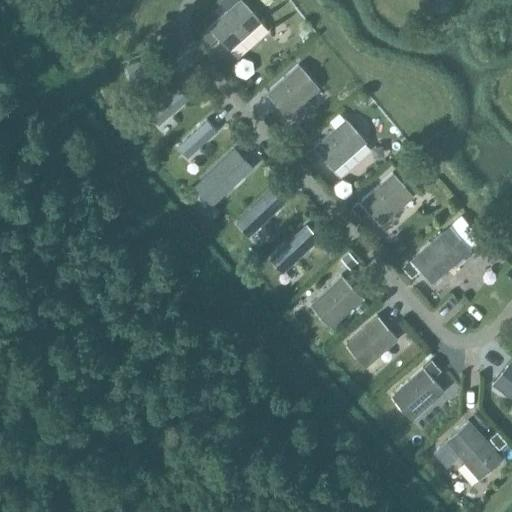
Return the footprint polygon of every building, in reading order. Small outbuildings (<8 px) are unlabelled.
[(245,0),(236,0),(208,27),(229,50),(263,21),(245,0)] [(163,52),(126,64),(131,78),(167,65),(163,52)] [(241,54),(229,69),(243,80),(255,64),(241,54)] [(298,63),(266,92),(287,116),(319,87),(298,63)] [(177,87),(149,113),(159,124),(187,98),(177,87)] [(344,116),(312,146),(334,170),(366,141),(344,116)] [(206,120),(178,146),(188,157),(216,131),(206,120)] [(235,147),(200,180),(217,199),(253,166),(235,147)] [(391,171),(359,200),(381,223),(412,196),(391,171)] [(343,174),(328,183),(337,198),(352,190),(343,174)] [(272,188),(235,222),(248,236),(285,202),(272,188)] [(306,224),(269,258),(282,272),(319,238),(306,224)] [(448,228),(412,260),(432,282),(468,251),(448,228)] [(342,276),(310,304),(330,326),(361,298),(342,276)] [(377,315),(345,344),(365,366),(396,338),(377,315)] [(511,360),(493,383),(511,398),(511,360)] [(423,368),(391,396),(412,419),(443,391),(423,368)] [(498,419),(486,418),(486,426),(504,426),(504,402),(493,402),(492,414),(498,414),(498,419)] [(468,421),(446,440),(465,461),(465,463),(472,471),(474,471),(482,464),(482,462),(486,459),(489,458),(492,456),(493,453),(495,451),(468,421)]
